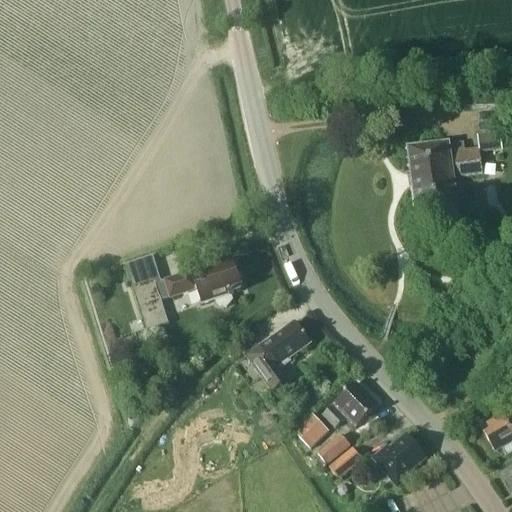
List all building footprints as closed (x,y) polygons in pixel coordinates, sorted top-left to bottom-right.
[(471,93),(472,110),(502,108),(501,91),(471,93)] [(503,152),(501,134),(478,136),(479,150),(480,154),(503,152)] [(453,180),(483,176),(480,154),(479,150),(450,154),(449,144),(408,149),(416,212),(457,207),(454,186),(453,180)] [(148,331),(168,324),(161,302),(197,291),(202,305),(214,301),(216,307),(226,309),(226,308),(232,301),(230,297),(234,296),(233,295),(243,291),(233,261),(213,268),(211,264),(190,271),(191,273),(161,283),(153,258),(127,266),(148,331)] [(288,361),(310,345),(295,323),(260,348),(260,349),(246,359),(272,394),(290,382),(281,370),(290,363),(288,361)] [(486,362),(495,375),(507,367),(498,354),(486,362)] [(355,430),(378,407),(356,384),(322,417),(335,430),(345,420),(355,430)] [(505,457),(511,453),(511,411),(487,426),(491,433),(485,436),(495,454),(501,450),(505,457)] [(294,435),(310,451),(328,433),(312,417),(294,435)] [(326,467),(350,447),(341,436),(318,456),(326,467)] [(409,474),(426,460),(406,436),(390,450),(387,447),(373,459),(397,489),(412,476),(409,474)] [(328,470),(338,481),(361,462),(352,450),(328,470)] [(511,471),(501,477),(510,493),(511,492),(511,471)]
